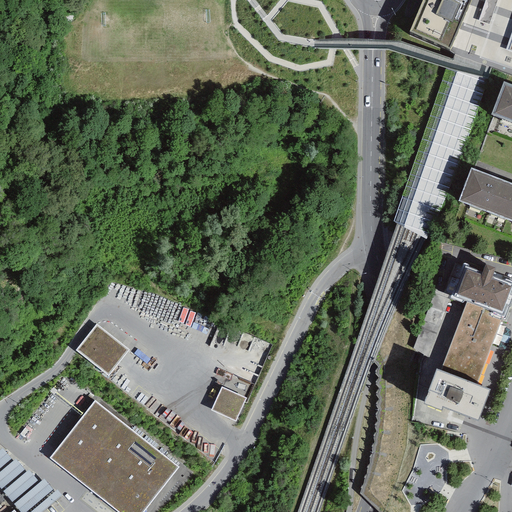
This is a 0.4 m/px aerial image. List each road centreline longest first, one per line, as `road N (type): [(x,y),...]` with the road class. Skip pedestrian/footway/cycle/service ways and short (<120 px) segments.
road 1 (unclassified): [(194,511),(240,459),(320,295),(374,244)]
road 2 (primary): [(373,511),(400,389),(397,333),(374,244)]
road 3 (primary): [(374,244),(377,0)]
